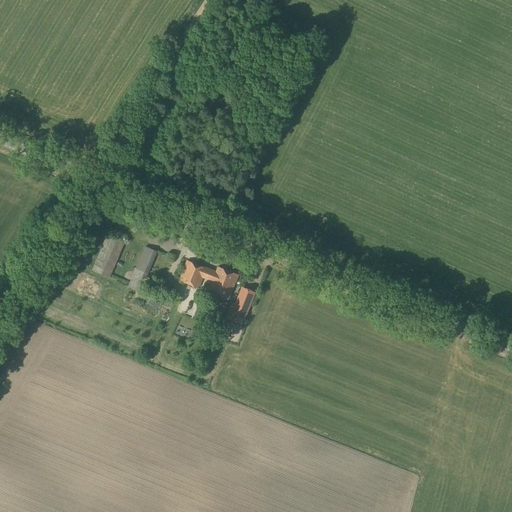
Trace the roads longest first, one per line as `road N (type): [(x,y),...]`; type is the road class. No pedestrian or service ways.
road 1 (secondary): [(511,347),(95,179)]
road 2 (track): [(95,179),(208,0)]
road 3 (unclassified): [(0,331),(95,179)]
